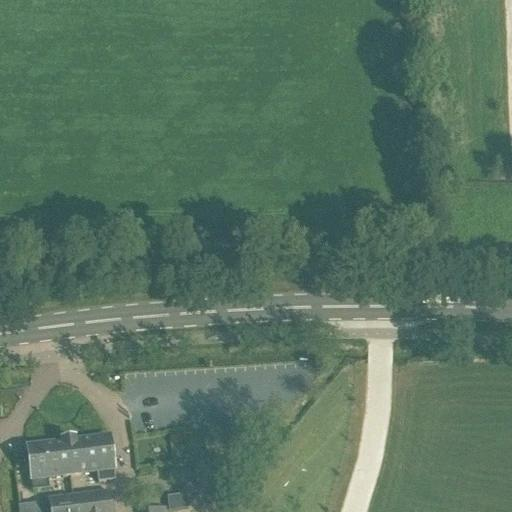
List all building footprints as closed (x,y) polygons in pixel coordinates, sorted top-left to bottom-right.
[(234,422),(223,424),(224,433),(235,431),(234,422)] [(73,441),(67,442),(71,478),(96,475),(97,484),(114,482),(109,440),(92,441),(92,440),(73,442),(73,441)] [(31,483),(32,492),(48,490),(47,481),(71,478),(67,442),(60,443),(60,444),(43,446),(43,448),(26,450),(30,483),(31,483)] [(110,511),(109,494),(74,498),(75,511),(110,511)] [(49,505),(18,509),(18,511),(75,511),(74,498),(48,501),(49,505)]
